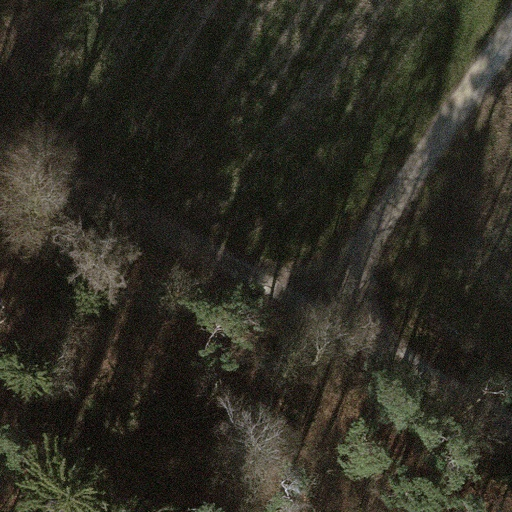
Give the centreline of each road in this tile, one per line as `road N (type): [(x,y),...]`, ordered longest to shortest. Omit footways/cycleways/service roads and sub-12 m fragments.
road 1 (track): [(312,306),(0,146)]
road 2 (track): [(511,26),(312,306)]
road 3 (track): [(312,306),(511,429)]
